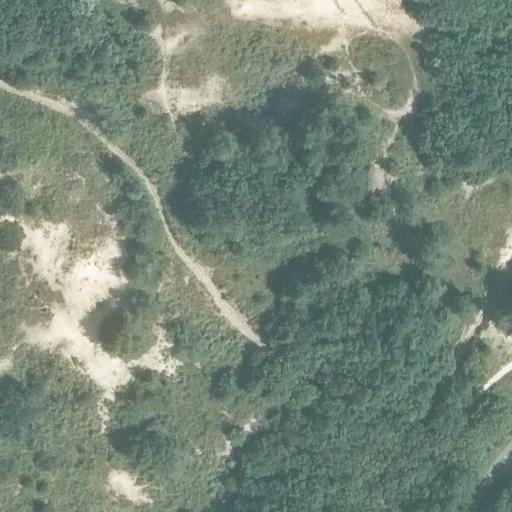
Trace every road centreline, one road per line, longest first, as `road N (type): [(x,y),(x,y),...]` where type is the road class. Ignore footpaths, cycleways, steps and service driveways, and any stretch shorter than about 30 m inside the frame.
road 1 (unknown): [(420,411),(262,345),(178,252),(137,167),(91,128),(0,80)]
road 2 (unknown): [(511,251),(420,411)]
road 3 (unknown): [(420,411),(362,490),(293,511)]
